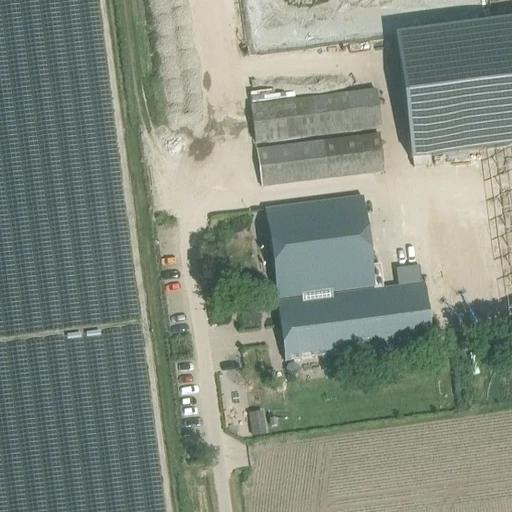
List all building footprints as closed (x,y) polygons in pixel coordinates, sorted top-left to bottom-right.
[(511,146),(511,22),(395,38),(411,159),(511,146)] [(376,91),(251,107),(255,143),(380,127),(376,91)] [(379,135),(276,148),(256,151),(261,187),(383,171),(379,135)] [(511,150),(484,154),(508,334),(511,333),(511,150)] [(284,208),(264,211),(276,300),(280,328),(284,328),(286,343),(282,344),(283,355),(284,362),(365,352),(365,356),(432,347),(430,327),(424,284),(382,289),(379,266),(371,267),(362,198),(284,208)] [(472,217),(444,222),(446,232),(474,226),(472,217)] [(264,435),(261,413),(247,415),(251,437),(264,435)]
